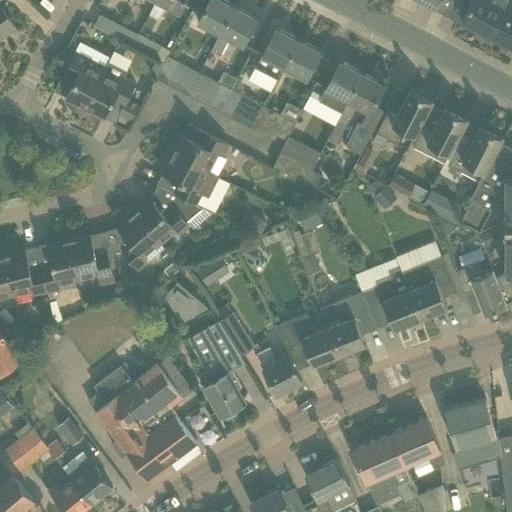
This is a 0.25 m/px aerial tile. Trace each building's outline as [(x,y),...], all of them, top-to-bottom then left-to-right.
[(159,0),(180,10),(185,0),(159,0)] [(221,32),(235,5),(225,0),(208,0),(199,21),(221,32)] [(460,0),(470,5),(462,20),(490,34),(507,0),(460,0)] [(511,0),(507,0),(490,34),(511,45),(511,0)] [(0,38),(16,27),(0,3),(0,38)] [(244,44),(257,17),(235,5),(221,32),(212,50),(220,54),(230,37),(244,44)] [(134,44),(139,34),(100,13),(95,24),(134,44)] [(277,78),(284,65),(285,65),(299,39),(276,27),(257,67),(277,78)] [(134,44),(156,54),(161,45),(139,34),(134,44)] [(307,77),(321,50),(299,39),(285,65),(307,77)] [(109,61),(128,67),(131,56),(113,50),(109,61)] [(76,51),(63,74),(75,80),(66,96),(79,103),(76,108),(82,112),(106,66),(88,57),(76,51)] [(156,77),(167,83),(178,61),(167,55),(165,59),(156,77)] [(165,59),(158,56),(150,71),(151,74),(156,77),(165,59)] [(342,111),(363,72),(340,60),(320,99),(342,111)] [(106,66),(82,112),(89,115),(92,109),(104,116),(113,99),(123,105),(118,113),(131,120),(139,106),(126,99),(135,82),(123,76),(126,70),(108,61),(106,66)] [(178,61),(167,83),(178,88),(189,66),(178,61)] [(178,88),(189,94),(200,72),(189,66),(178,88)] [(223,71),(218,81),(221,83),(232,88),(237,78),(223,71)] [(211,77),(200,72),(189,94),(199,99),(211,77)] [(371,111),(385,84),(363,72),(342,111),(328,138),(336,143),(350,115),(351,116),(357,104),(371,111)] [(220,82),(211,77),(199,99),(209,104),(220,82)] [(237,77),(237,78),(232,88),(242,94),(244,91),(240,78),(237,77)] [(232,88),(220,82),(209,104),(220,110),(232,88)] [(242,94),(232,88),(220,110),(231,116),(242,94)] [(416,131),(433,99),(410,88),(399,110),(390,106),(372,140),(383,146),(388,137),(396,141),(401,130),(414,136),(416,131)] [(263,105),(242,94),(231,116),(252,127),(263,105)] [(303,109),(291,103),(286,105),(281,114),(285,116),(296,122),(303,109)] [(274,111),(263,105),(252,127),(263,132),(274,111)] [(444,162),(468,118),(445,106),(434,128),(425,124),(413,146),(444,162)] [(274,138),(285,116),(281,114),(274,111),(263,132),(274,138)] [(296,122),(285,116),(274,138),(275,138),(277,135),(287,140),(289,135),(296,122)] [(346,146),(359,153),(372,130),(358,123),(346,146)] [(448,164),(479,180),(499,143),(503,136),(480,124),(469,147),(459,142),(448,164)] [(171,143),(167,150),(217,176),(226,157),(222,155),(228,143),(205,131),(200,142),(183,133),(176,146),(171,143)] [(489,207),(505,176),(511,176),(511,149),(499,143),(479,180),(471,196),(469,196),(464,206),(467,207),(460,220),(480,230),(491,208),(489,207)] [(364,172),(366,167),(367,168),(376,151),(366,146),(357,163),(359,164),(357,168),(364,172)] [(174,190),(196,203),(197,203),(202,193),(210,197),(219,177),(217,176),(167,150),(164,156),(170,159),(163,172),(179,180),(174,190)] [(305,181),(313,167),(281,151),(274,165),(305,181)] [(311,169),(305,181),(316,187),(322,175),(311,169)] [(409,195),(415,183),(395,173),(389,185),(409,195)] [(189,224),(186,222),(196,203),(174,190),(157,182),(157,183),(158,184),(151,198),(140,207),(136,202),(130,208),(158,241),(174,227),(179,233),(189,224)] [(385,185),(373,196),(384,207),(396,196),(385,185)] [(463,207),(457,204),(453,202),(447,215),(460,221),(460,220),(466,208),(463,207)] [(130,240),(121,248),(138,267),(147,259),(143,254),(158,241),(130,208),(125,212),(129,217),(118,226),(130,240)] [(433,211),(443,238),(460,223),(434,210),(433,211)] [(323,222),(318,211),(299,219),(304,230),(323,222)] [(244,226),(250,229),(260,234),(265,223),(267,220),(250,212),(244,226)] [(243,229),(229,229),(229,240),(243,240),(247,240),(246,229),(243,229)] [(321,251),(312,230),(301,235),(299,229),(293,231),(309,273),(321,268),(315,253),(321,251)] [(480,234),(485,247),(495,243),(490,230),(480,234)] [(113,282),(112,275),(106,251),(95,253),(90,234),(77,237),(75,231),(68,233),(78,276),(98,272),(100,278),(101,284),(113,282)] [(78,276),(68,233),(61,235),(62,241),(37,247),(47,290),(60,287),(59,281),(78,276)] [(250,259),(256,249),(247,244),(239,246),(241,254),(250,259)] [(10,247),(3,248),(13,292),(33,287),(35,293),(47,290),(37,247),(12,253),(10,247)] [(0,294),(13,292),(3,248),(0,249),(0,294)] [(402,271),(421,318),(447,307),(443,297),(458,291),(444,254),(402,271)] [(180,268),(174,260),(163,269),(170,277),(180,268)] [(507,303),(507,302),(493,268),(482,272),(478,261),(456,270),(465,292),(476,288),(485,312),(507,303)] [(207,286),(214,280),(204,266),(197,271),(207,286)] [(377,284),(361,290),(376,327),(391,320),(394,328),(421,318),(402,271),(401,266),(389,271),(390,274),(376,280),(377,284)] [(114,288),(117,295),(130,290),(124,278),(117,281),(114,288)] [(178,280),(165,295),(189,315),(202,300),(178,280)] [(340,320),(327,325),(339,354),(366,344),(361,332),(376,327),(361,290),(333,302),(340,320)] [(259,294),(254,294),(251,299),(253,303),(259,304),(262,298),(259,294)] [(37,299),(38,305),(44,307),(50,306),(48,297),(37,299)] [(215,311),(220,319),(232,311),(227,303),(215,311)] [(220,319),(241,353),(254,345),(233,311),(232,311),(220,319)] [(276,325),(290,353),(297,368),(312,362),(313,365),(339,354),(327,325),(315,331),(307,312),(276,325)] [(246,361),(241,353),(220,319),(190,335),(208,368),(204,371),(210,381),(204,385),(221,414),(222,414),(222,415),(227,416),(235,412),(235,407),(235,406),(245,401),(237,387),(241,384),(232,369),(246,361)] [(0,331),(0,376),(0,377),(22,360),(0,331)] [(263,367),(276,393),(302,379),(297,368),(290,353),(277,360),(270,345),(257,352),(264,366),(263,367)] [(108,374),(172,460),(197,441),(170,405),(183,396),(158,363),(133,381),(120,364),(108,374)] [(37,375),(30,366),(18,375),(25,385),(37,375)] [(172,460),(108,374),(94,384),(99,391),(89,399),(96,409),(96,410),(117,439),(111,443),(121,456),(127,451),(147,478),(172,460)] [(13,407),(1,391),(0,391),(0,412),(3,416),(13,407)] [(497,433),(486,397),(445,409),(457,449),(454,450),(459,467),(487,459),(481,438),(497,433)] [(425,417),(392,432),(406,465),(428,455),(434,469),(445,464),(439,450),(441,449),(427,416),(425,417)] [(83,435),(68,417),(59,424),(73,443),(83,435)] [(0,446),(0,455),(10,472),(49,450),(35,426),(0,446)] [(402,491),(400,486),(412,480),(413,479),(406,465),(392,432),(391,432),(389,432),(390,433),(354,448),(352,448),(366,480),(367,479),(377,503),(402,491)] [(511,435),(499,439),(506,511),(507,511),(511,511),(511,435)] [(57,438),(49,444),(57,455),(65,449),(57,438)] [(73,478),(92,503),(113,487),(83,450),(63,466),(73,478)] [(305,509),(305,511),(332,511),(355,499),(351,484),(338,458),(305,474),(319,504),(305,509)] [(0,511),(17,511),(34,498),(13,473),(0,484),(0,511)] [(48,490),(66,511),(80,511),(92,503),(73,478),(61,488),(57,482),(48,490)] [(443,482),(418,494),(427,511),(446,511),(443,482)] [(305,511),(305,509),(304,509),(306,508),(305,508),(297,511),(290,511),(278,488),(251,501),(257,511),(305,511)] [(359,511),(382,511),(379,503),(359,511)]
